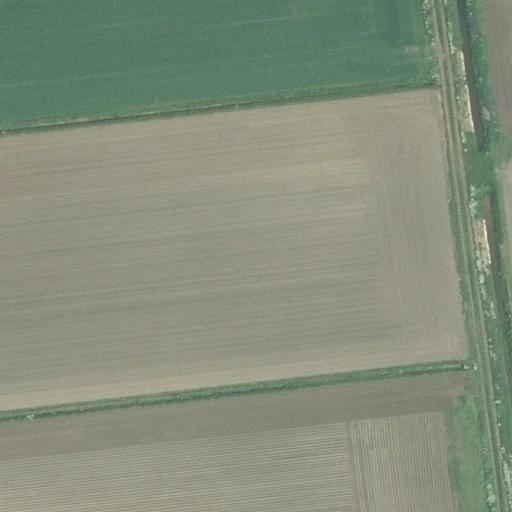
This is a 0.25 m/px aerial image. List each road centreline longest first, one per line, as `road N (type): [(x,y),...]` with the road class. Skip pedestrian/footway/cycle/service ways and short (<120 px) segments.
road 1 (track): [(502,511),(455,165)]
road 2 (track): [(435,0),(455,165)]
